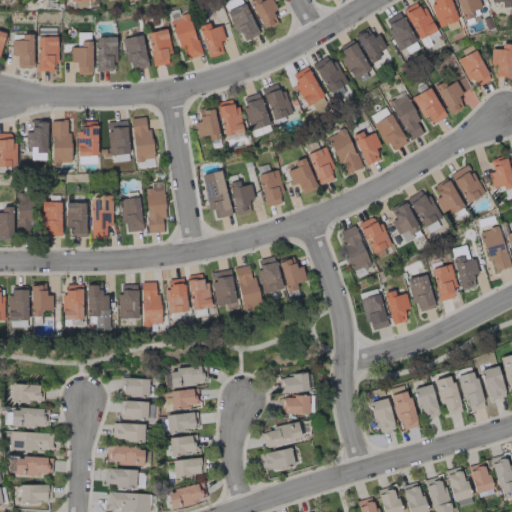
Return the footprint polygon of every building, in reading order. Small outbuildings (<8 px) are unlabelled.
[(226,0),(222,2),(240,42),(256,34),(240,0),(226,0)] [(275,9),(270,0),(260,0),(259,1),(258,0),(247,0),(262,30),(276,23),(271,11),(275,9)] [(455,21),(448,0),(432,0),(433,3),(429,4),(436,27),(455,21)] [(455,0),(459,19),(479,15),(476,0),(455,0)] [(431,32),(420,1),(403,8),(414,39),(431,32)] [(198,56),(189,13),(171,17),(180,60),(198,56)] [(221,53),(218,40),(223,39),(219,25),(209,28),(207,22),(197,25),(205,57),(221,53)] [(377,34),(370,37),(366,28),(353,34),(367,64),(378,58),(375,52),(384,48),(377,34)] [(151,66),(167,63),(166,54),(169,54),(165,29),(145,32),(151,66)] [(31,34),(19,34),(19,40),(10,40),(10,55),(16,55),(16,66),(31,67),(31,34)] [(128,71),(147,67),(139,34),(121,38),(128,71)] [(35,37),(35,71),(52,70),(52,62),(56,62),(56,36),(35,37)] [(95,70),(111,70),(111,62),(115,62),(114,37),(94,37),(95,70)] [(367,70),(352,39),(337,46),(341,56),(340,57),(349,79),(367,70)] [(69,62),(75,62),(75,74),(90,74),(90,41),(80,41),(80,47),(69,47),(69,62)] [(500,49),(489,48),(489,63),(494,64),(494,76),(510,76),(511,44),(500,43),(500,49)] [(470,88),(488,80),(475,50),(458,57),(470,88)] [(313,62),(327,99),(346,91),(333,61),(327,63),(325,57),(313,62)] [(321,97),(305,66),(290,74),(295,82),(292,84),(304,106),(321,97)] [(455,96),(460,93),(454,81),(444,86),(441,81),(432,86),(447,114),(461,107),(455,96)] [(290,114),(283,90),(277,92),(275,83),(260,88),(270,120),(290,114)] [(427,126),(444,116),(428,87),(411,96),(427,126)] [(249,129),(267,123),(257,92),(239,98),(249,129)] [(388,101),(406,141),(422,133),(404,94),(388,101)] [(221,136),(240,132),(234,99),(215,102),(221,136)] [(218,138),(211,106),(196,108),(199,121),(193,122),(196,137),(206,135),(207,140),(218,138)] [(386,151),(403,145),(391,114),(374,120),(386,151)] [(130,118),(132,160),(151,159),(150,128),(144,129),(143,117),(130,118)] [(24,131),(24,147),(29,147),(29,159),(45,159),(45,120),(30,120),(30,131),(24,131)] [(49,120),(49,163),(68,163),(67,120),(49,120)] [(107,155),(114,155),(114,161),(126,160),(125,120),(106,121),(107,155)] [(75,156),(96,155),(95,121),(80,121),(81,130),(75,131),(75,156)] [(360,167),(343,128),(326,136),(342,175),(360,167)] [(373,148),(378,146),(373,132),(362,136),(360,131),(351,134),(362,165),(377,159),(373,148)] [(0,166),(14,166),(14,142),(10,142),(10,133),(0,133),(0,166)] [(315,185),(333,180),(324,147),(306,152),(315,185)] [(490,187),(500,184),(501,190),(511,186),(511,185),(504,156),(489,160),(492,171),(486,172),(490,187)] [(291,185),(296,183),(300,193),(315,187),(302,157),(291,161),(294,167),(285,171),(291,185)] [(480,195),(467,165),(449,172),(462,203),(480,195)] [(207,211),(213,210),(214,218),(228,215),(221,170),(201,174),(207,211)] [(263,206),(282,203),(276,170),(257,173),(263,206)] [(432,185),(438,196),(433,198),(442,216),(460,206),(446,178),(432,185)] [(249,211),(246,200),(252,198),(249,183),(239,186),(237,180),(226,183),(234,215),(249,211)] [(143,185),(146,232),(163,232),(161,184),(143,185)] [(33,194),(15,193),(14,234),(32,234),(33,194)] [(110,195),(88,195),(89,237),(104,237),(104,226),(110,226),(110,195)] [(121,231),(139,230),(138,197),(119,198),(121,231)] [(390,220),(399,241),(417,233),(403,200),(388,207),(393,219),(390,220)] [(59,201),(40,201),(40,236),(59,235),(59,201)] [(64,228),(69,228),(69,236),(84,236),(83,202),(63,202),(64,228)] [(0,238),(11,239),(11,206),(0,206),(0,210),(0,212),(0,211),(0,238)] [(374,225),(372,217),(358,221),(367,253),(388,247),(381,223),(374,225)] [(338,231),(342,244),(340,245),(350,272),(368,265),(353,225),(338,231)] [(507,267),(498,226),(480,230),(489,272),(507,267)] [(280,288),(273,256),(254,260),(261,293),(280,288)] [(293,267),(291,257),(278,260),(284,292),(295,290),(293,283),(303,281),(301,266),(293,267)] [(240,309),(259,306),(253,275),(249,276),(247,264),(232,267),(240,309)] [(429,269),(437,301),(455,296),(447,264),(429,269)] [(214,305),(234,302),(228,268),(208,272),(214,305)] [(184,276),(190,310),(210,307),(205,281),(201,282),(199,273),(184,276)] [(414,312),(433,307),(424,273),(405,278),(414,312)] [(185,311),(182,278),(166,279),(167,289),(163,290),(165,313),(185,311)] [(156,282),(139,282),(139,324),(157,324),(156,282)] [(28,285),(29,316),(40,316),(40,310),(50,310),(50,294),(44,294),(43,284),(28,285)] [(80,319),(80,284),(63,284),(63,294),(60,294),(60,319),(80,319)] [(85,316),(94,316),(94,329),(106,328),(106,294),(100,294),(100,284),(84,285),(85,316)] [(116,318),(136,317),(135,284),(119,284),(120,293),(115,293),(116,318)] [(24,326),(26,286),(10,285),(10,295),(7,294),(6,326),(24,326)] [(402,309),(407,307),(403,292),(394,295),(392,289),(381,292),(390,324),(405,320),(402,309)] [(360,297),(366,330),(385,326),(378,294),(360,297)] [(511,388),(511,353),(498,357),(507,390),(511,388)] [(504,397),(496,365),(478,370),(486,401),(504,397)] [(168,385),(205,383),(204,366),(167,368),(168,385)] [(465,411),(482,407),(473,370),(456,375),(465,411)] [(306,391),(305,373),(288,373),(289,377),(281,377),(282,392),(306,391)] [(441,415),(458,412),(451,375),(434,379),(441,415)] [(147,378),(119,377),(118,395),(146,396),(147,378)] [(38,384),(10,383),(9,401),(37,402),(38,384)] [(398,430),(414,426),(404,384),(388,387),(398,430)] [(436,413),(428,384),(411,388),(419,417),(436,413)] [(169,407),(196,406),(195,388),(168,390),(169,407)] [(279,396),(278,413),(306,414),(307,397),(279,396)] [(373,428),(390,426),(386,399),(369,401),(373,428)] [(145,401),(121,400),(120,418),(145,419),(145,401)] [(9,408),(9,425),(46,426),(46,409),(9,408)] [(164,414),(165,431),(196,429),(195,412),(164,414)] [(142,440),(142,424),(110,423),(110,440),(142,440)] [(262,446),(299,440),(296,423),(259,429),(262,446)] [(50,450),(51,433),(9,431),(9,449),(50,450)] [(166,437),(168,454),(195,451),(193,434),(166,437)] [(142,447),(105,445),(104,463),(141,464),(142,447)] [(291,465),(289,448),(257,452),(259,469),(291,465)] [(511,479),(505,453),(489,458),(500,499),(511,496),(511,479)] [(51,457),(13,456),(13,473),(50,475),(51,457)] [(202,457),(171,459),(172,476),(203,474),(202,457)] [(472,493),(489,489),(483,462),(466,465),(472,493)] [(467,503),(461,467),(445,469),(451,506),(467,503)] [(142,486),(142,469),(104,470),(104,486),(142,486)] [(422,480),(431,511),(449,511),(438,475),(422,480)] [(400,485),(405,511),(423,511),(417,481),(400,485)] [(18,484),(18,501),(49,501),(49,484),(18,484)] [(168,507),(202,503),(200,484),(165,489),(168,507)] [(398,511),(393,486),(375,490),(380,511),(398,511)] [(147,511),(148,493),(106,492),(105,511),(147,511)] [(356,500),(358,511),(376,511),(374,497),(356,500)]
